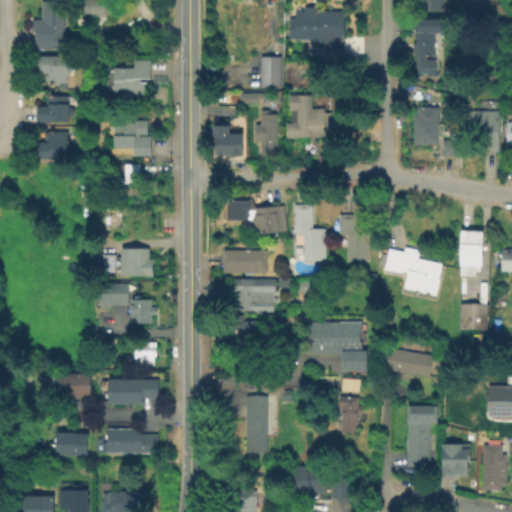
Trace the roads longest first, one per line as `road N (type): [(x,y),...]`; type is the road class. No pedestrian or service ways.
road 1 (tertiary): [(187,511),(189,0)]
road 2 (residential): [(384,174),(190,178)]
road 3 (residential): [(0,0),(2,175)]
road 4 (residential): [(383,0),(384,174)]
road 5 (residential): [(511,195),(384,174)]
